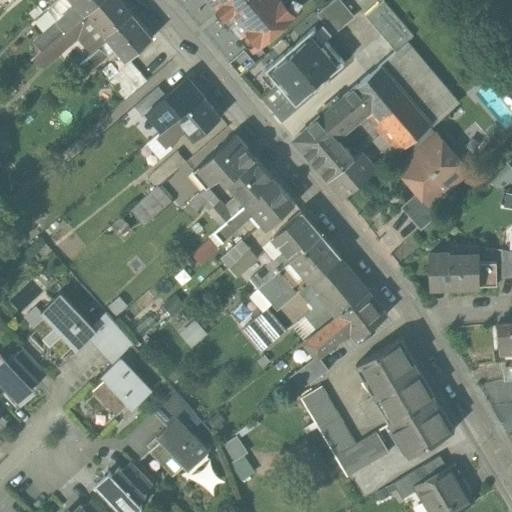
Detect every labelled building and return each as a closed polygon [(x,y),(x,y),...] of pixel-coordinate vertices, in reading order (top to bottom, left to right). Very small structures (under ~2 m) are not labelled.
[(85,14),(100,0),(72,0),(77,5),(85,14)] [(93,52),(135,16),(121,0),(100,0),(85,14),(91,20),(90,26),(78,37),(92,54),(93,52)] [(214,0),(255,47),(300,8),(293,0),(214,0)] [(333,35),(353,18),(338,0),(336,0),(317,15),(333,35)] [(60,13),(53,4),(41,15),(48,23),(60,13)] [(85,14),(77,5),(34,43),(42,52),(85,14)] [(91,20),(85,14),(42,52),(36,57),(44,67),(78,37),(90,26),(91,20)] [(126,60),(153,37),(135,16),(93,52),(102,62),(112,52),(116,57),(120,54),(126,60)] [(344,63),(314,28),(266,69),(296,104),(344,63)] [(83,78),(102,62),(93,52),(92,54),(78,65),(82,69),(78,72),(83,78)] [(390,127),(407,146),(411,143),(431,126),(433,124),(383,66),(356,88),(374,109),(390,127)] [(176,118),(203,96),(187,78),(148,112),(163,130),(176,118)] [(312,160),(338,139),(360,120),(374,109),(356,88),(294,139),(312,160)] [(203,96),(176,118),(195,139),(221,117),(203,96)] [(390,127),(374,109),(360,120),(376,139),(390,127)] [(431,126),(411,143),(419,152),(439,135),(431,126)] [(390,127),(376,139),(375,139),(392,159),(407,146),(390,127)] [(160,132),(146,144),(158,159),(172,147),(160,132)] [(230,180),(255,157),(235,134),(193,170),(206,186),(222,172),(230,180)] [(439,135),(419,152),(400,167),(421,193),(430,204),(469,172),(439,135)] [(354,158),(338,139),(312,160),(329,179),(354,158)] [(355,159),(330,180),(344,198),(377,170),(362,152),(355,159)] [(173,154),(149,173),(157,184),(165,178),(180,197),(196,184),(173,154)] [(247,203),(274,179),(255,157),(230,180),(225,184),(232,192),(235,189),(239,194),(247,203)] [(256,213),(268,227),(295,204),(274,179),(247,203),(239,210),(232,216),(221,226),(214,232),(222,241),(256,213)] [(157,186),(139,202),(152,217),(170,202),(157,186)] [(439,215),(430,204),(421,193),(402,208),(421,230),(439,215)] [(239,210),(247,203),(239,194),(231,202),(239,210)] [(221,226),(232,216),(218,201),(207,211),(221,226)] [(293,258),(320,233),(302,211),(274,235),(293,258)] [(304,295),(344,261),(320,233),(293,258),(263,285),(277,302),(296,286),(304,295)] [(220,258),(228,268),(249,250),(240,240),(220,258)] [(429,255),(430,288),(496,287),(496,264),(480,264),(480,260),(450,260),(450,255),(429,255)] [(338,315),(368,291),(344,261),(304,295),(315,308),(309,314),(321,328),(338,315)] [(368,291),(338,315),(349,329),(356,338),(385,315),(368,291)] [(78,349),(89,338),(97,330),(92,325),(61,292),(41,311),(45,315),(33,327),(61,357),(74,345),(78,349)] [(241,327),(251,340),(276,319),(265,306),(241,327)] [(89,338),(97,347),(118,327),(106,313),(92,325),(97,330),(89,338)] [(349,329),(338,315),(321,328),(303,342),(316,358),(340,340),(338,337),(349,329)] [(191,345),(207,332),(196,319),(180,331),(191,345)] [(276,319),(251,340),(262,351),(286,331),(276,319)] [(511,355),(511,334),(511,326),(498,326),(501,357),(502,357),(502,362),(508,361),(507,356),(511,355)] [(118,327),(97,347),(113,363),(121,355),(121,356),(133,344),(118,327)] [(357,366),(375,398),(420,372),(402,340),(357,366)] [(13,356),(33,376),(42,368),(22,348),(13,356)] [(0,385),(18,404),(33,390),(29,385),(35,379),(33,376),(13,356),(11,353),(4,360),(0,355),(0,385)] [(121,355),(113,363),(101,374),(106,378),(93,390),(117,415),(129,403),(133,407),(153,389),(121,356),(121,355)] [(375,398),(392,425),(437,399),(420,372),(375,398)] [(504,383),(511,381),(511,372),(502,374),(504,383)] [(319,430),(341,418),(322,387),(301,399),(319,430)] [(173,389),(152,410),(167,426),(177,416),(183,423),(194,412),(173,389)] [(437,399),(392,425),(410,457),(455,431),(437,399)] [(177,416),(167,426),(157,435),(161,440),(149,451),(173,476),(184,465),(188,469),(209,450),(183,423),(177,416)] [(335,457),(357,445),(341,418),(319,430),(335,457)] [(335,457),(347,477),(389,453),(378,433),(357,445),(335,457)] [(415,492),(418,489),(416,486),(447,468),(441,456),(393,484),(402,499),(415,492)] [(131,461),(121,470),(144,493),(153,485),(131,461)] [(418,489),(415,492),(426,511),(460,511),(474,504),(452,465),(447,468),(416,486),(418,489)] [(109,471),(95,484),(121,511),(135,511),(143,505),(140,502),(146,496),(144,493),(121,470),(119,467),(112,474),(109,471)] [(104,511),(92,499),(83,507),(87,511),(104,511)]
